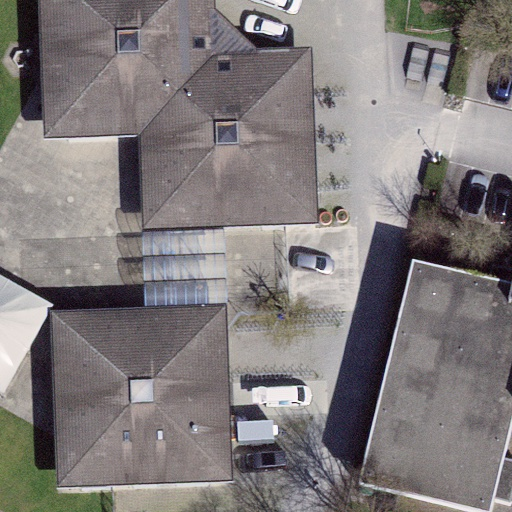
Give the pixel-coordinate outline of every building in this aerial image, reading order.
[(220,225),(315,221),(308,62),(221,66),(217,0),(53,0),(60,127),(147,123),(152,229),(220,225)] [(107,218),(72,205),(85,172),(26,150),(0,219),(0,242),(29,254),(34,242),(90,264),(107,218)] [(404,511),(511,511),(511,289),(422,269),(367,505),(404,511)] [(53,307),(0,277),(0,386),(7,391),(53,307)] [(224,318),(66,322),(71,488),(118,487),(229,484),(224,318)]
